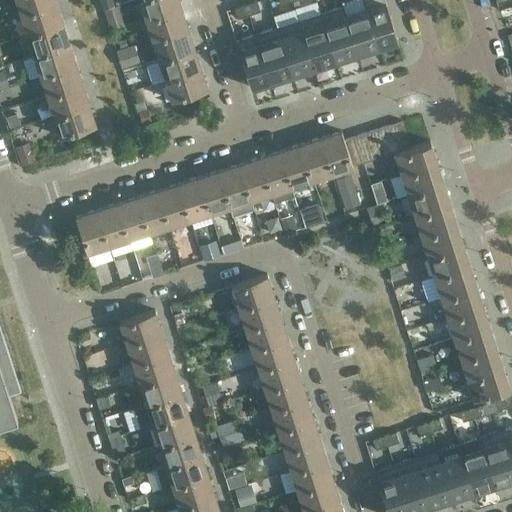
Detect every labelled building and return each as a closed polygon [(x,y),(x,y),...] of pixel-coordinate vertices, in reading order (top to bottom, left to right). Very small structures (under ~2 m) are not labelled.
[(56,1),(55,0),(16,0),(20,13),(56,1)] [(181,6),(179,0),(139,0),(145,18),(181,6)] [(390,17),(384,0),(362,0),(366,8),(379,46),(398,40),(396,36),(390,17)] [(63,22),(56,1),(20,13),(27,33),(63,22)] [(246,5),(249,14),(260,10),(259,5),(258,1),(246,5)] [(235,13),(237,18),(249,14),(246,5),(234,8),(235,13)] [(345,15),(342,5),(320,12),(335,60),(357,53),(345,15)] [(188,26),(181,6),(145,18),(152,38),(188,26)] [(366,8),(345,15),(357,53),(379,46),(366,8)] [(335,60),(320,12),(298,19),(313,67),(335,60)] [(313,67),(298,19),(276,26),(292,74),(313,67)] [(69,42),(63,22),(27,33),(33,54),(69,42)] [(194,47),(188,26),(152,38),(159,58),(194,47)] [(292,74),(276,26),(255,33),(270,81),(292,74)] [(270,81),(255,33),(235,39),(250,83),(251,87),(252,87),(270,81)] [(76,62),(69,42),(33,54),(40,74),(76,62)] [(119,46),(124,67),(142,62),(137,42),(119,46)] [(201,67),(194,47),(159,58),(165,79),(201,67)] [(82,83),(76,62),(40,74),(47,94),(82,83)] [(208,88),(201,67),(165,79),(172,100),(208,88)] [(89,103),(82,83),(47,94),(53,115),(89,103)] [(96,124),(89,103),(53,115),(60,136),(96,124)] [(410,146),(402,120),(390,123),(398,150),(410,146)] [(398,150),(390,123),(379,127),(387,153),(394,151),(398,150)] [(387,153),(379,127),(367,131),(376,157),(387,153)] [(353,166),(352,165),(344,138),(341,130),(320,137),(332,173),(353,166)] [(376,157),(367,131),(356,134),(364,161),(376,157)] [(364,161),(356,134),(344,138),(352,165),(364,161)] [(332,173),(320,137),(300,143),(311,179),(332,173)] [(437,161),(430,140),(410,146),(398,150),(394,151),(401,173),(437,161)] [(311,179),(300,143),(280,150),(291,186),(311,179)] [(291,186),(280,150),(259,156),(271,192),(291,186)] [(271,192),(259,156),(239,163),(250,199),(271,192)] [(444,181),(437,161),(401,173),(408,193),(444,181)] [(250,199),(239,163),(218,169),(230,205),(250,199)] [(230,205),(218,169),(198,176),(210,212),(230,205)] [(352,171),(337,176),(347,206),(362,201),(352,171)] [(210,212),(198,176),(178,183),(189,218),(210,212)] [(450,202),(444,181),(408,193),(414,213),(450,202)] [(189,218),(178,183),(157,189),(169,225),(189,218)] [(169,225),(157,189),(137,196),(148,231),(169,225)] [(148,231),(137,196),(117,202),(128,238),(148,231)] [(319,199),(300,206),(307,223),(326,215),(319,199)] [(128,238),(117,202),(96,209),(108,245),(128,238)] [(457,222),(450,202),(414,213),(421,234),(457,222)] [(108,245),(96,209),(75,216),(87,251),(108,245)] [(463,243),(457,222),(421,234),(427,254),(463,243)] [(470,263),(468,258),(463,243),(427,254),(434,274),(470,263)] [(476,283),(470,263),(434,274),(440,295),(476,283)] [(274,294),(267,273),(231,285),(238,306),(274,294)] [(483,304),(476,283),(440,295),(447,315),(483,304)] [(280,314),(274,294),(238,306),(245,326),(280,314)] [(489,324),(483,304),(447,315),(454,336),(489,324)] [(162,330),(155,309),(119,321),(126,341),(162,330)] [(287,335),(280,314),(245,326),(251,346),(287,335)] [(496,344),(489,324),(454,336),(460,356),(496,344)] [(168,350),(162,330),(126,341),(133,362),(168,350)] [(293,355),(287,335),(251,346),(258,367),(293,355)] [(502,365),(496,344),(460,356),(467,376),(502,365)] [(175,371),(168,350),(133,362),(139,382),(175,371)] [(300,375),(293,355),(258,367),(264,387),(300,375)] [(509,386),(502,365),(467,376),(474,398),(509,386)] [(182,391),(175,371),(139,382),(146,403),(182,391)] [(307,396),(300,375),(264,387),(271,407),(307,396)] [(188,412),(182,391),(146,403),(152,423),(188,412)] [(313,416),(307,396),(271,407),(277,428),(313,416)] [(505,397),(493,401),(496,410),(507,406),(505,397)] [(483,404),(471,408),(474,417),(486,414),(483,404)] [(474,417),(471,408),(460,411),(463,421),(474,417)] [(195,432),(188,412),(152,423),(159,443),(195,432)] [(320,437),(313,416),(277,428),(284,448),(320,437)] [(224,447),(242,442),(235,418),(216,423),(224,447)] [(439,418),(428,422),(431,431),(442,427),(439,418)] [(431,431),(428,422),(416,425),(419,435),(431,431)] [(511,425),(502,429),(511,460),(511,425)] [(511,478),(511,460),(502,429),(480,436),(495,484),(511,478)] [(201,452),(195,432),(159,443),(165,464),(201,452)] [(396,432),(384,435),(387,445),(399,441),(396,432)] [(387,445),(384,435),(373,439),(376,449),(387,445)] [(495,484),(480,436),(458,443),(474,490),(495,484)] [(326,457),(320,437),(284,448),(290,469),(326,457)] [(474,490),(458,443),(437,450),(452,497),(474,490)] [(452,497),(437,450),(415,457),(430,504),(452,497)] [(208,473),(201,452),(165,464),(172,484),(208,473)] [(333,478),(326,457),(290,469),(297,489),(333,478)] [(430,504),(415,457),(393,464),(409,511),(430,504)] [(406,511),(409,511),(393,464),(374,470),(387,511),(406,511)] [(214,493),(208,473),(172,484),(179,505),(214,493)] [(339,498),(333,478),(297,489),(304,509),(339,498)] [(242,503),(258,497),(251,479),(235,485),(242,503)] [(220,511),(214,493),(179,505),(180,511),(220,511)] [(343,511),(339,498),(304,509),(304,511),(343,511)]
